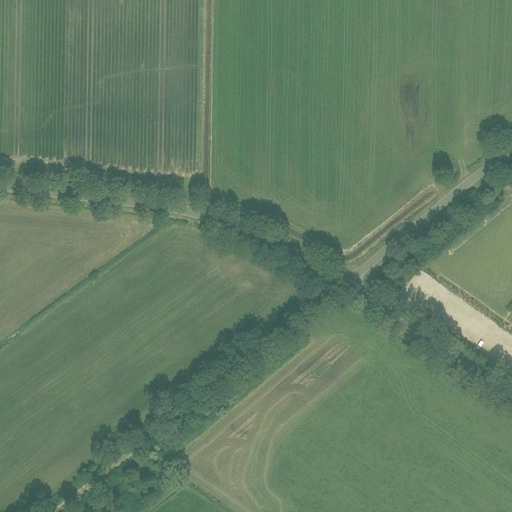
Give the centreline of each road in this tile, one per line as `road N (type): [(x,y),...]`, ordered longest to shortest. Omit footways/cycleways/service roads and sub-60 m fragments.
road 1 (unclassified): [(0,185),(215,217),(345,283)]
road 2 (unclassified): [(345,283),(511,147)]
road 3 (unclassified): [(345,283),(511,401)]
